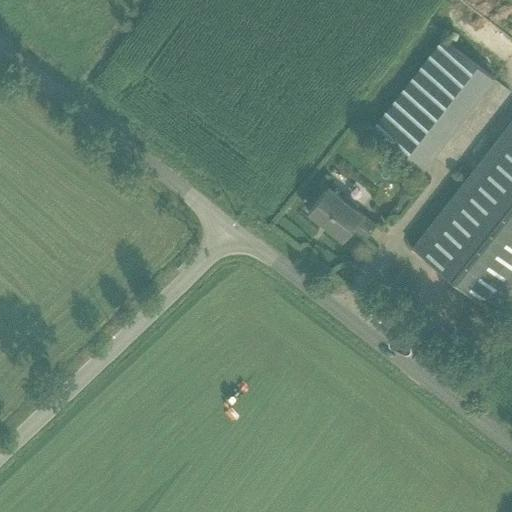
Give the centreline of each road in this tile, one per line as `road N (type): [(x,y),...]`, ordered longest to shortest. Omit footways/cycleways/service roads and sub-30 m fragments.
road 1 (unclassified): [(511,447),(228,231)]
road 2 (unclassified): [(228,231),(0,450)]
road 3 (unclassified): [(228,231),(0,50)]
